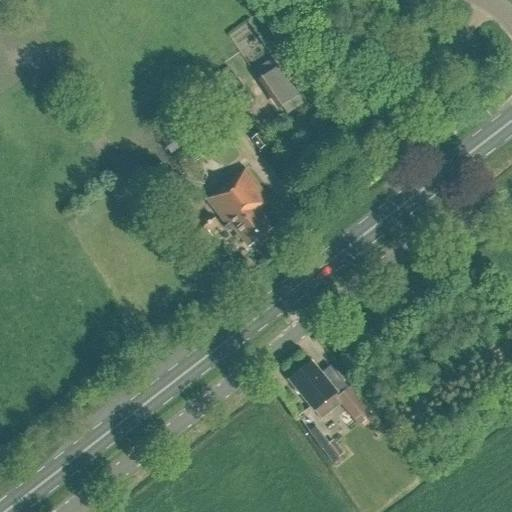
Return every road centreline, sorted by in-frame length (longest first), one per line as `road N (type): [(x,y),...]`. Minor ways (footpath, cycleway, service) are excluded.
road 1 (primary): [(5,511),(511,120)]
road 2 (unclassified): [(65,511),(396,256),(511,203)]
